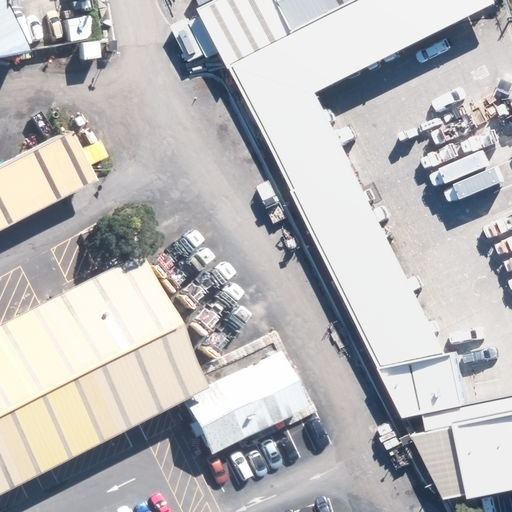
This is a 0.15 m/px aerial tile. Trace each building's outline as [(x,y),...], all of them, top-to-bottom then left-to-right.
[(0,0),(0,67),(31,62),(1,0),(0,0)] [(87,0),(90,18),(193,0),(87,0)] [(410,423),(464,411),(450,357),(325,95),(508,15),(501,0),(239,0),(209,14),(410,423)] [(64,138),(0,169),(0,233),(89,189),(64,138)] [(134,262),(0,328),(0,496),(201,397),(134,262)] [(511,420),(457,431),(472,508),(511,500),(511,420)]
